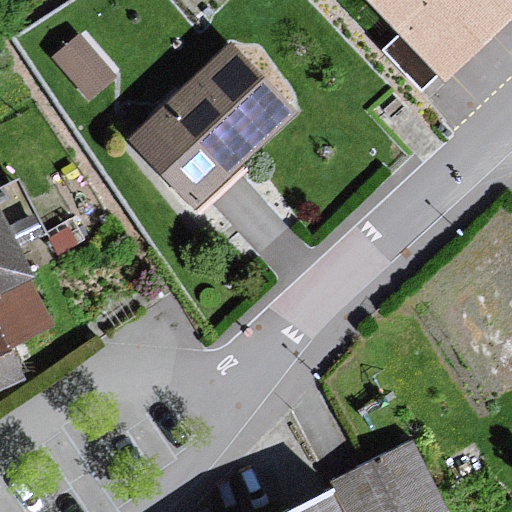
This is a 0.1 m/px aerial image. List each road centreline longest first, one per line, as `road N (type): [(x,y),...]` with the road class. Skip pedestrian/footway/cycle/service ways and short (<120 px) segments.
road 1 (residential): [(134,511),(352,268)]
road 2 (residential): [(352,268),(511,122)]
